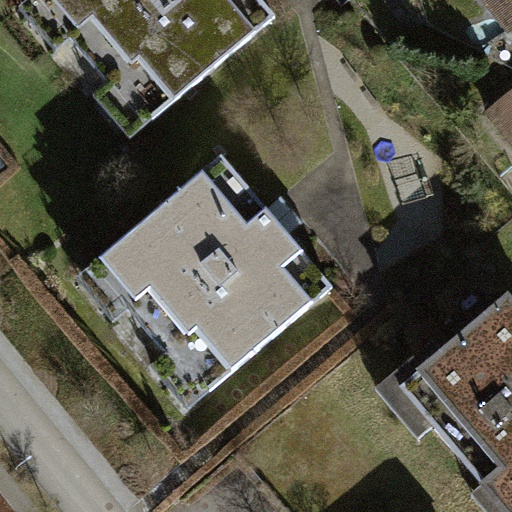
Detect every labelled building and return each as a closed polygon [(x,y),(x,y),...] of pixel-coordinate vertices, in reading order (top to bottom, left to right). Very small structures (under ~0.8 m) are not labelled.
[(258,0),(49,0),(78,32),(68,40),(107,86),(115,79),(150,119),(272,15),(258,0)] [(511,26),(511,0),(489,0),(488,1),(511,26)] [(511,91),(488,112),(511,140),(511,91)] [(219,158),(99,261),(134,302),(125,309),(164,355),(172,349),(208,391),(329,287),(219,158)] [(511,511),(511,302),(507,296),(400,386),(506,511),(511,511)]
